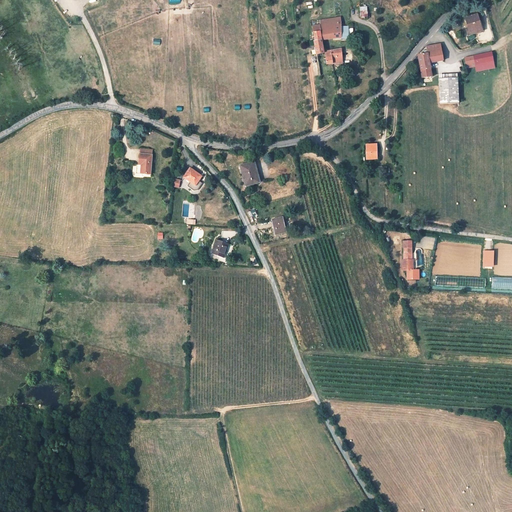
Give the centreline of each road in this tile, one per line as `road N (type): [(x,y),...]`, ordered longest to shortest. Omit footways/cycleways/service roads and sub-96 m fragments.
road 1 (unclassified): [(175,129),(226,187),(312,394),(381,511)]
road 2 (unclassified): [(511,241),(376,222),(315,140)]
road 3 (unclassified): [(459,0),(402,72),(347,123),(315,140)]
road 4 (unclassified): [(175,129),(127,109),(84,103),(40,111),(0,137)]
road 5 (unclassified): [(315,140),(238,152),(175,129)]
